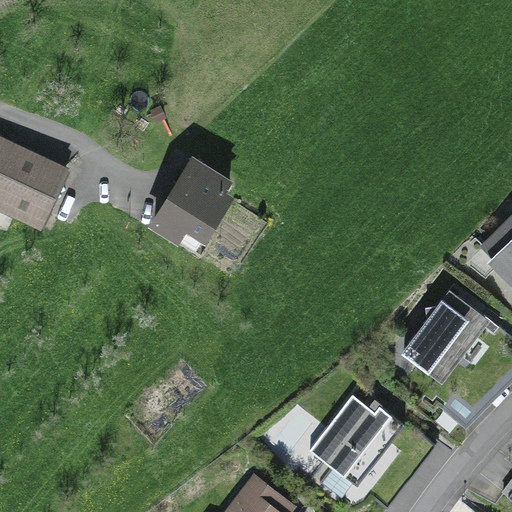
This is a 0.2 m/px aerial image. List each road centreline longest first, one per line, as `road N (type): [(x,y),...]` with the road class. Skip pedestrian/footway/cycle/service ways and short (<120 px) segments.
road 1 (unclassified): [(0,108),(149,192)]
road 2 (residential): [(431,511),(511,416)]
